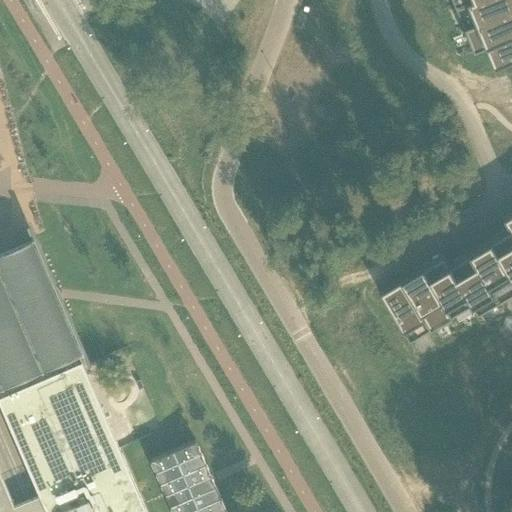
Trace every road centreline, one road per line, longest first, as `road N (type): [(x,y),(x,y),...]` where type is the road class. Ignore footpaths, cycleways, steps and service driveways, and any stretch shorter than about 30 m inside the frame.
road 1 (unclassified): [(406,511),(231,213),(233,155),(286,0)]
road 2 (residential): [(502,199),(455,92),(390,42),(374,0)]
road 3 (residential): [(369,278),(502,199)]
